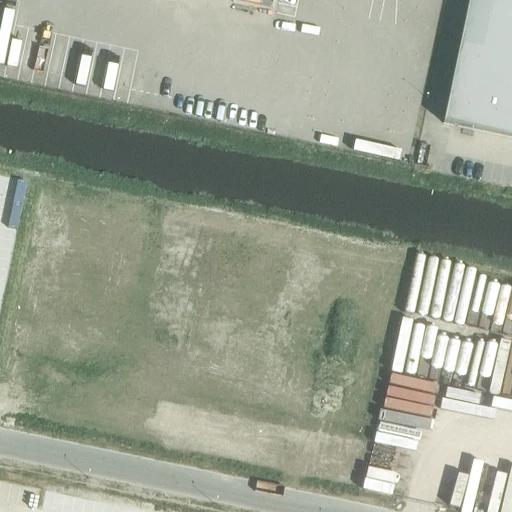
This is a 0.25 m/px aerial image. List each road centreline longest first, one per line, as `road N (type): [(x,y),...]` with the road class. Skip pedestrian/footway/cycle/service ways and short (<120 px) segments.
road 1 (unclassified): [(0,445),(321,511)]
road 2 (unknown): [(111,0),(375,58)]
